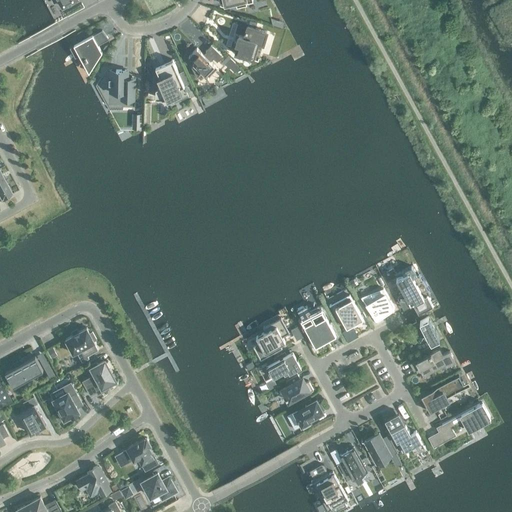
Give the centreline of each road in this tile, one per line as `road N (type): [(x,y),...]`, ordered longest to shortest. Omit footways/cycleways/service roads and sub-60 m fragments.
road 1 (residential): [(0,350),(86,306),(133,384)]
road 2 (residential): [(0,501),(59,476),(149,415)]
road 3 (residential): [(200,506),(346,425)]
road 4 (residential): [(133,384),(75,438),(21,449),(0,463)]
